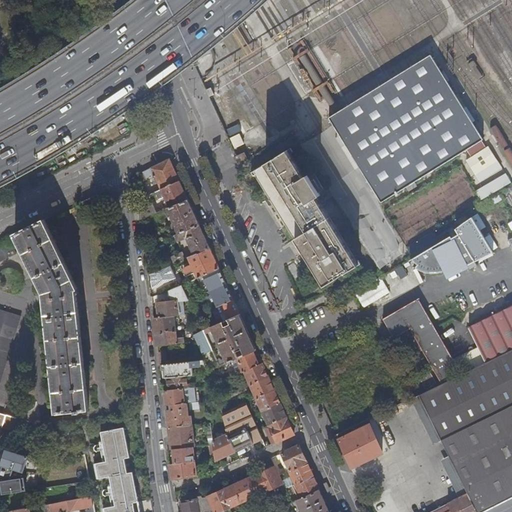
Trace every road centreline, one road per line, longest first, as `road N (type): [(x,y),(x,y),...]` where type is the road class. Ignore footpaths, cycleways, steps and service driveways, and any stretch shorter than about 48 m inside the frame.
road 1 (residential): [(160,487),(120,162)]
road 2 (tertiary): [(179,134),(312,432)]
road 3 (trunk): [(0,157),(127,83),(233,0)]
road 4 (unknown): [(270,336),(407,277),(469,264),(511,272)]
road 5 (trunk): [(166,0),(0,112)]
road 6 (residential): [(312,432),(199,480),(160,487)]
road 7 (tertiary): [(124,0),(179,134)]
road 8 (residential): [(120,162),(0,217)]
